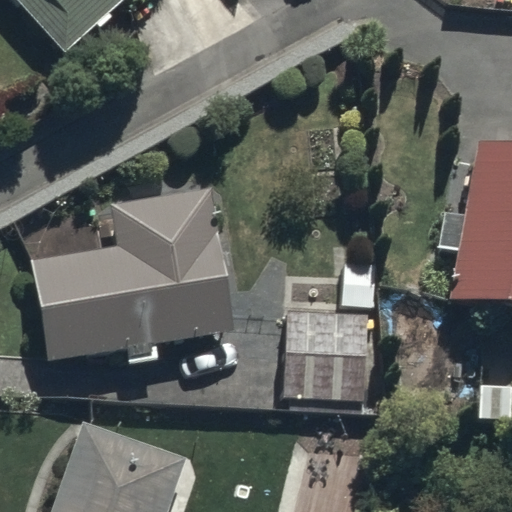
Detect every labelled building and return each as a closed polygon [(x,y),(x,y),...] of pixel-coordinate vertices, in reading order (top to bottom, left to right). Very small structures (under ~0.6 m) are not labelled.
[(4,0),(59,61),(128,0),(4,0)] [(511,157),(472,149),(438,315),(511,330),(511,157)] [(20,265),(42,378),(229,341),(200,194),(99,214),(106,248),(20,265)] [(366,320),(284,318),(282,405),(364,407),(366,320)] [(45,511),(167,511),(184,460),(74,424),(45,511)]
